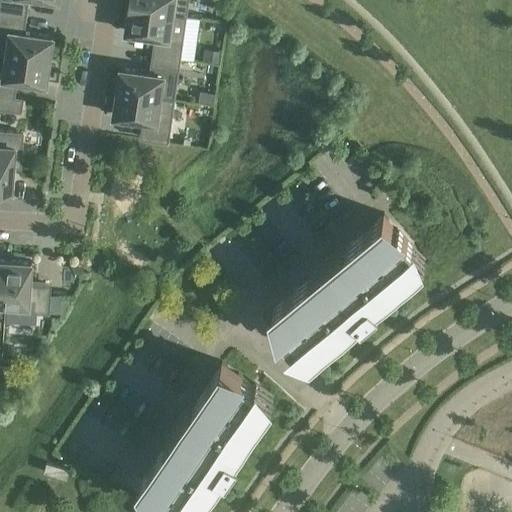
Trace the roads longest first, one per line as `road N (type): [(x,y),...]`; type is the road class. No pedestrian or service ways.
road 1 (residential): [(0,222),(78,227),(107,0)]
road 2 (residential): [(237,322),(139,471),(89,434)]
road 3 (residential): [(237,322),(363,212),(330,166)]
road 4 (tertiary): [(511,302),(420,361),(352,425)]
road 5 (residential): [(352,425),(237,322)]
